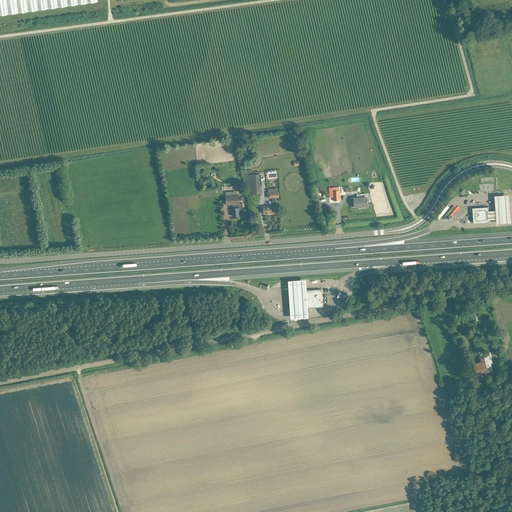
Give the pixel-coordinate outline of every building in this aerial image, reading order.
[(472,44),(483,96),(511,90),(511,89),(511,83),(495,86),(492,73),(488,73),(487,66),(485,67),(484,64),(487,64),(486,58),(482,59),(480,47),(482,47),(482,42),(472,44)] [(246,186),(247,195),(263,194),(262,174),(252,174),(252,170),(242,170),(242,176),(243,186),(246,186)] [(334,197),(334,201),(339,200),(339,187),(329,188),(330,197),(334,197)] [(264,207),(264,214),(264,213),(267,213),(267,214),(277,213),(277,208),(276,197),(279,197),(279,191),(278,191),(268,192),(267,192),(268,198),(272,197),(273,206),(267,206),(267,207),(264,207)] [(509,195),(495,196),(496,225),(511,224),(509,195)] [(239,196),(226,196),(226,197),(227,205),(234,204),(234,208),(233,208),(233,216),(239,216),(239,213),(243,212),(242,203),(239,203),(239,196)] [(364,197),(357,198),(354,198),(354,207),(359,207),(358,205),(362,205),(362,206),(368,205),(367,198),(364,198),(364,197)] [(473,224),(474,223),(488,222),(489,222),(488,222),(487,208),(488,208),(488,207),(472,208),(473,224)] [(307,309),(306,291),(305,281),(288,281),(290,320),(307,319),(307,309)] [(307,308),(308,308),(323,307),(322,289),(306,290),(306,291),(307,307),(307,308)] [(487,357),(481,359),(481,362),(474,364),(475,369),(473,369),(478,385),(482,384),(481,381),(480,381),(478,375),(484,373),(485,376),(488,375),(488,372),(492,371),(489,357),(490,356),(490,355),(490,352),(486,353),(487,357)] [(479,390),(473,391),(476,403),(479,402),(477,398),(481,397),(479,390)]
